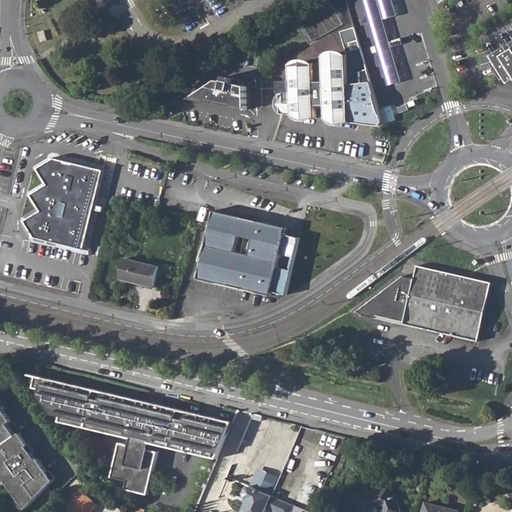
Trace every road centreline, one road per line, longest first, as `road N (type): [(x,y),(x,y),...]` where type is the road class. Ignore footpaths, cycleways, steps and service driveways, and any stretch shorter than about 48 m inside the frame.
road 1 (secondary): [(398,425),(0,333)]
road 2 (residential): [(93,118),(359,175)]
road 3 (residential): [(72,119),(236,179),(328,200)]
road 4 (residential): [(328,200),(369,212),(372,233),(361,255),(288,305),(216,327)]
road 5 (residential): [(216,327),(0,285)]
road 6 (residential): [(398,425),(286,385),(216,327)]
road 7 (residential): [(421,7),(467,157)]
